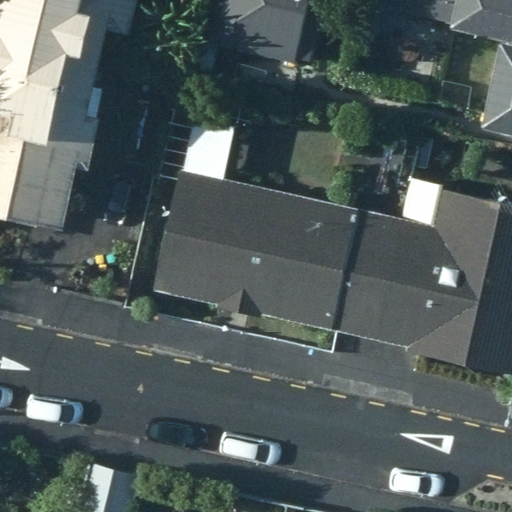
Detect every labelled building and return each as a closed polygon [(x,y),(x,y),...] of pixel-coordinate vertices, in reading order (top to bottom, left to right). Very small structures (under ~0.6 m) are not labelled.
[(130,0),(0,0),(0,213),(55,226),(69,163),(83,166),(102,82),(89,81),(102,25),(124,31),(130,0)] [(210,0),(201,40),(290,60),(291,53),(313,58),(326,0),(210,0)] [(511,0),(359,0),(359,3),(511,35),(511,0)] [(511,45),(497,42),(479,128),(511,134),(511,45)] [(179,168),(199,85),(173,79),(149,176),(175,183),(179,168)] [(258,312),(334,328),(358,208),(179,168),(175,183),(149,286),(212,300),(210,306),(257,318),(258,312)] [(399,217),(358,208),(334,328),(402,343),(401,350),(511,374),(511,201),(407,178),(399,217)] [(130,511),(140,470),(90,460),(78,511),(130,511)]
